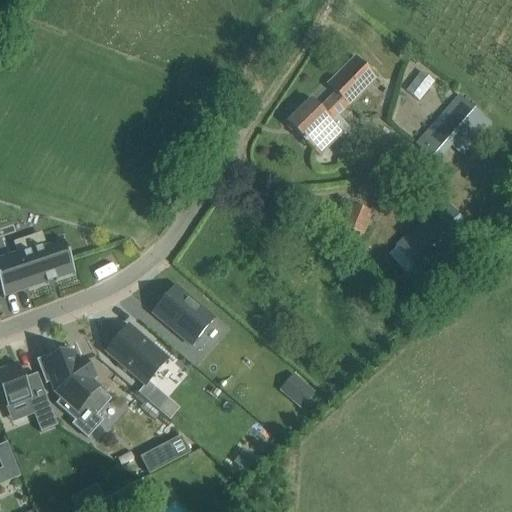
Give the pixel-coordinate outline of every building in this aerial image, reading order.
[(319,110),(311,101),(288,123),(304,140),(302,141),(305,144),(306,142),(315,151),(325,140),(330,144),(342,133),(338,129),(344,123),(338,117),(376,79),(355,57),(327,85),(335,93),(319,110)] [(459,96),(416,146),(437,163),(451,146),(462,155),(490,123),(475,109),(459,96)] [(402,229),(408,235),(397,245),(396,244),(395,245),(424,276),(471,233),(444,203),(419,225),(413,218),(402,229)] [(362,234),(371,212),(353,204),(344,227),(362,234)] [(0,292),(3,301),(4,301),(4,299),(73,275),(73,277),(75,277),(63,243),(62,243),(63,245),(19,260),(18,256),(0,262),(0,292)] [(215,321),(177,289),(155,315),(193,348),(215,321)] [(129,327),(106,353),(145,387),(168,360),(129,327)] [(50,356),(33,362),(37,374),(42,387),(51,383),(55,393),(61,398),(55,405),(76,423),(87,410),(96,418),(111,401),(90,382),(93,378),(82,362),(78,364),(74,355),(53,363),(50,356)] [(18,364),(0,371),(0,389),(8,409),(28,401),(40,431),(57,424),(42,387),(37,374),(24,380),(18,364)] [(293,375),(279,391),(302,410),(315,394),(293,375)] [(181,436),(140,458),(148,474),(189,452),(181,436)] [(233,463),(244,472),(254,459),(243,451),(233,463)] [(0,469),(0,485),(20,477),(15,464),(0,469)] [(116,511),(144,497),(150,505),(164,491),(142,480),(99,503),(104,511),(116,511)]
